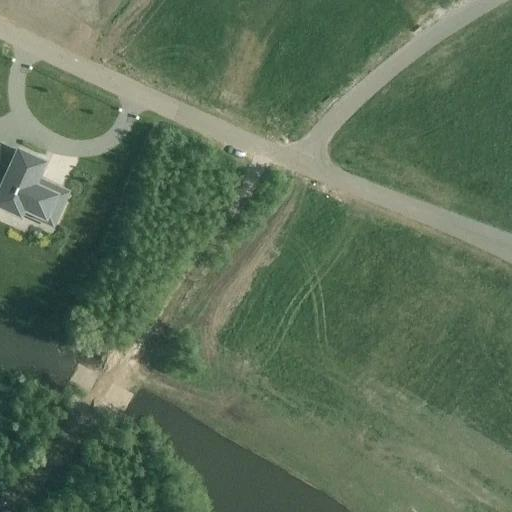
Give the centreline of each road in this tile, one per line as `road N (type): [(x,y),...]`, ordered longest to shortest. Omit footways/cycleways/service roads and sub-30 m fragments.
road 1 (track): [(6,511),(160,317),(272,155)]
road 2 (unclassified): [(300,165),(0,28)]
road 3 (unclassified): [(491,0),(370,84),(324,128),(300,165)]
road 4 (unclassified): [(511,250),(300,165)]
